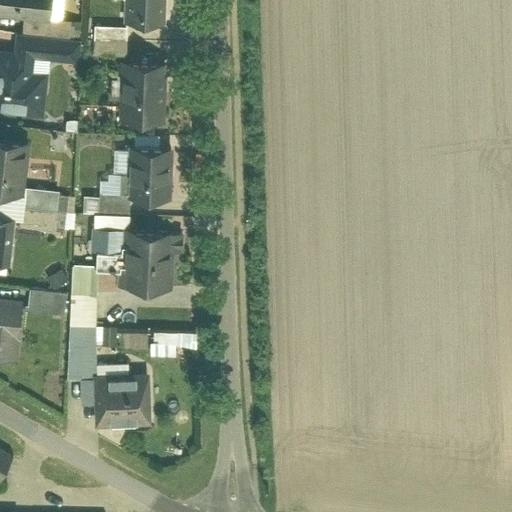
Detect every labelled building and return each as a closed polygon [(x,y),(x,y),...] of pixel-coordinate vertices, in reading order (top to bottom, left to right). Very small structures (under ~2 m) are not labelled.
[(0,0),(0,14),(51,19),(52,0),(0,0)] [(124,0),(124,20),(167,21),(167,0),(124,0)] [(92,51),(126,52),(127,24),(93,23),(92,51)] [(0,42),(0,109),(45,111),(47,68),(36,67),(36,56),(79,59),(80,36),(11,32),(11,43),(0,42)] [(119,118),(165,119),(166,59),(120,59),(119,118)] [(0,186),(23,189),(29,140),(0,136),(0,186)] [(170,146),(128,146),(128,195),(170,195),(170,146)] [(0,262),(12,263),(16,218),(0,216),(0,262)] [(123,284),(175,284),(175,226),(123,226),(123,284)] [(63,311),(66,289),(28,284),(25,306),(63,311)] [(0,354),(17,356),(22,291),(0,289),(0,354)] [(175,345),(194,345),(194,330),(151,329),(150,353),(175,353),(175,345)] [(96,368),(96,424),(152,424),(152,368),(96,368)] [(0,474),(14,449),(0,441),(0,474)]
